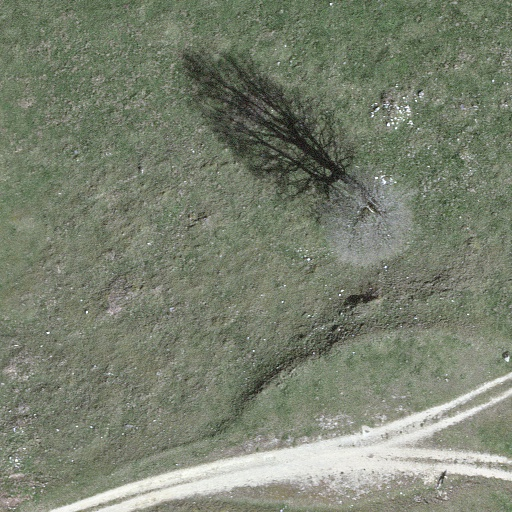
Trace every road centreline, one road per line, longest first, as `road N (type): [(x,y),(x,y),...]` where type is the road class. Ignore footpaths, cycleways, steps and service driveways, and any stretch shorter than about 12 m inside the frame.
road 1 (track): [(511,381),(331,457),(210,474),(61,511)]
road 2 (track): [(511,463),(331,457)]
